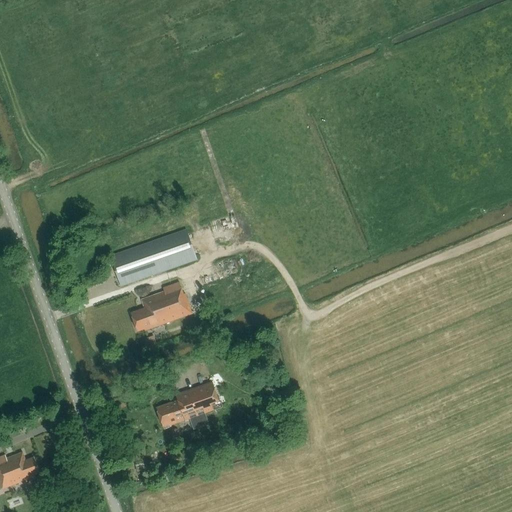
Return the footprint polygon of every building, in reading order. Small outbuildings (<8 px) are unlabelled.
[(197,260),(186,229),(110,256),(120,286),(197,260)] [(146,330),(192,313),(185,293),(184,294),(179,282),(163,288),(165,292),(142,300),(145,308),(132,313),(138,331),(145,328),(146,330)] [(154,334),(145,338),(149,347),(158,344),(154,334)] [(222,407),(215,386),(183,398),(183,399),(172,403),(157,407),(164,425),(171,423),(171,425),(222,407)] [(34,474),(39,472),(34,458),(26,461),(23,452),(7,458),(6,455),(0,456),(0,482),(2,489),(35,477),(34,474)]
